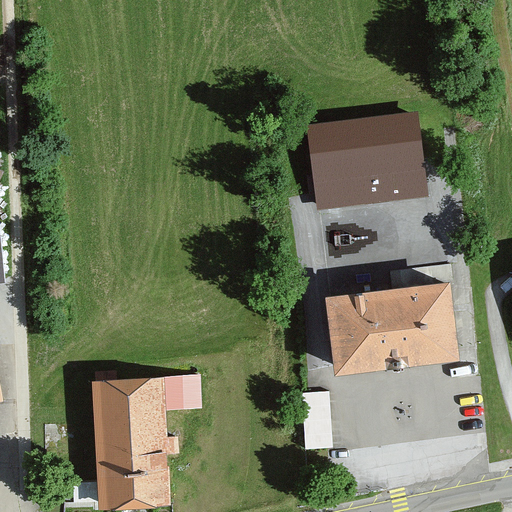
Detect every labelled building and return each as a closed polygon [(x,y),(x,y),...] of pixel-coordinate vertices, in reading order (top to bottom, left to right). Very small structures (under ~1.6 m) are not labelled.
[(416,115),(310,128),(319,204),(372,198),(425,191),(416,115)] [(401,288),(330,297),(339,367),(397,360),(454,353),(446,283),(452,283),(450,265),(399,272),(401,288)] [(102,500),(102,502),(134,501),(167,500),(164,451),(176,450),(175,436),(163,437),(162,429),(164,429),(162,407),(199,405),(198,374),(114,379),(114,371),(97,372),(97,380),(95,380),(101,482),(102,500)] [(302,392),(305,448),(332,446),(329,391),(302,392)] [(74,500),(102,500),(101,482),(74,483),(74,500)]
